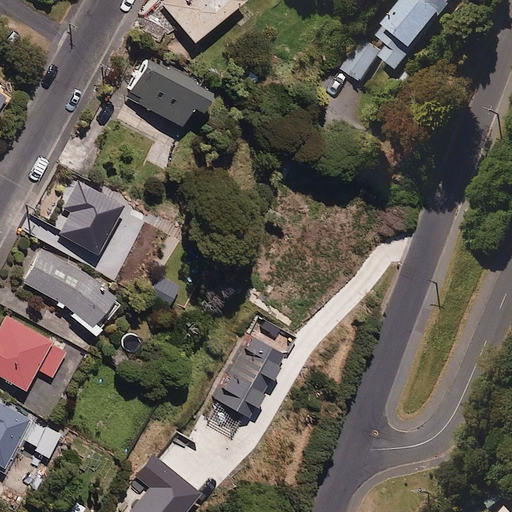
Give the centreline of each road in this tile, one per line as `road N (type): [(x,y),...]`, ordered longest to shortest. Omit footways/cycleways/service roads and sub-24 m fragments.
road 1 (residential): [(352,446),(511,25)]
road 2 (residential): [(352,446),(410,447),(444,429),(511,279)]
road 3 (residential): [(83,46),(0,201)]
